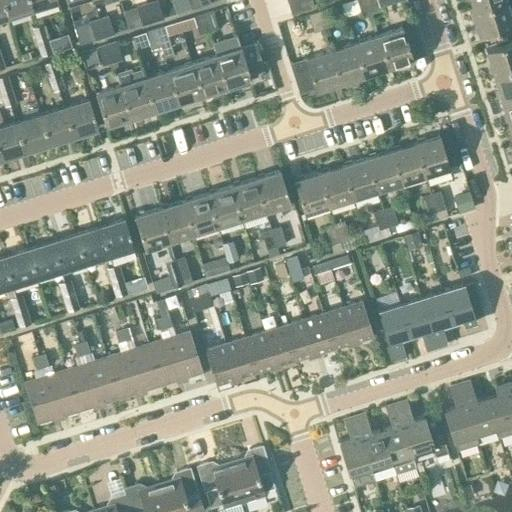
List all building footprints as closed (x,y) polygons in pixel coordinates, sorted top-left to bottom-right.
[(0,0),(0,17),(9,15),(4,0),(0,0)] [(30,0),(4,0),(9,15),(33,7),(30,0)] [(76,0),(66,0),(69,10),(79,7),(76,0)] [(147,3),(152,20),(161,17),(156,0),(147,3)] [(188,0),(191,8),(200,5),(198,0),(188,0)] [(311,0),(290,0),(287,1),(291,14),(313,7),(311,0)] [(366,0),(356,0),(361,16),(371,13),(366,0)] [(376,0),(366,0),(371,13),(380,10),(376,0)] [(506,1),(505,0),(469,0),(473,11),(506,1)] [(511,21),(506,1),(473,11),(481,36),(511,26),(511,21)] [(143,23),(152,20),(147,3),(137,6),(143,23)] [(327,8),(318,11),(323,28),(332,25),(327,8)] [(203,14),(208,31),(217,28),(212,11),(203,14)] [(318,11),(308,14),(313,31),(323,28),(318,11)] [(199,34),(208,31),(203,14),(193,17),(199,34)] [(99,19),(104,35),(113,33),(107,16),(99,19)] [(79,43),(104,35),(99,19),(74,26),(79,43)] [(47,38),(43,24),(32,27),(37,41),(47,38)] [(164,26),(155,29),(160,45),(169,43),(164,26)] [(377,34),(388,66),(412,59),(402,26),(377,34)] [(151,49),(160,45),(155,29),(145,32),(151,49)] [(363,74),(388,66),(377,34),(353,42),(363,74)] [(51,52),(47,38),(37,41),(41,56),(51,52)] [(493,74),(511,67),(511,40),(485,49),(493,74)] [(116,41),(107,44),(112,61),(121,58),(116,41)] [(340,82),(363,74),(353,42),(330,49),(340,82)] [(240,47),(216,54),(226,86),(250,79),(248,70),(263,66),(256,43),(241,47),(240,47)] [(102,64),(112,61),(107,44),(97,47),(102,64)] [(316,89),(340,82),(330,49),(290,62),(300,92),(315,87),(316,89)] [(202,94),(226,86),(216,54),(192,62),(202,94)] [(55,60),(44,63),(48,76),(59,73),(55,60)] [(178,101),(202,94),(192,62),(168,69),(178,101)] [(500,98),(511,94),(511,67),(493,74),(500,98)] [(154,109),(178,101),(168,69),(144,77),(154,109)] [(59,73),(48,76),(53,91),(63,88),(59,73)] [(6,75),(0,77),(0,91),(10,89),(6,75)] [(154,109),(144,77),(120,84),(130,116),(154,109)] [(105,124),(130,116),(120,84),(95,92),(105,124)] [(10,89),(0,91),(0,93),(4,107),(15,103),(10,89)] [(511,120),(511,94),(500,98),(508,122),(511,120)] [(88,98),(63,105),(72,134),(97,126),(88,98)] [(72,134),(63,105),(39,113),(48,141),(72,134)] [(39,113),(15,120),(24,149),(48,141),(39,113)] [(0,156),(24,149),(15,120),(0,124),(0,156)] [(414,142),(424,175),(449,167),(449,166),(441,142),(439,134),(414,142)] [(454,137),(441,142),(449,166),(462,162),(454,137)] [(401,182),(424,175),(414,142),(390,149),(401,182)] [(377,190),(401,182),(390,149),(366,157),(377,190)] [(353,197),(377,190),(366,157),(342,164),(353,197)] [(342,164),(318,172),(328,205),(353,197),(342,164)] [(254,177),(265,210),(289,202),(279,169),(254,177)] [(304,212),(328,205),(318,172),(293,180),(304,212)] [(241,217),(265,210),(254,177),(231,185),(241,217)] [(216,225),(241,217),(231,185),(206,192),(216,225)] [(463,201),(455,204),(458,212),(473,207),(468,190),(460,193),(463,201)] [(430,193),(436,210),(444,208),(439,191),(430,193)] [(192,233),(216,225),(206,192),(182,200),(192,233)] [(426,213),(436,210),(430,193),(421,196),(426,213)] [(158,208),(168,240),(192,233),(182,200),(158,208)] [(383,208),(388,225),(396,223),(391,206),(383,208)] [(144,248),(168,240),(158,208),(134,215),(144,248)] [(378,229),(388,225),(383,208),(373,211),(378,229)] [(100,226),(109,253),(133,245),(124,218),(100,226)] [(334,223),(340,240),(348,238),(343,221),(334,223)] [(330,243),(340,240),(334,223),(325,226),(330,243)] [(84,260),(109,253),(100,226),(76,233),(84,260)] [(271,229),(276,246),(285,243),(279,226),(271,229)] [(267,249),(276,246),(271,229),(261,232),(267,249)] [(418,231),(404,235),(408,250),(423,246),(418,231)] [(60,268),(84,260),(76,233),(51,241),(60,268)] [(36,275),(60,268),(51,241),(27,248),(36,275)] [(227,260),(237,257),(231,241),(222,244),(227,260)] [(27,248),(3,256),(12,283),(36,275),(27,248)] [(347,254),(329,260),(331,268),(350,262),(347,254)] [(296,255),(284,259),(291,281),(303,277),(296,255)] [(0,286),(12,283),(3,256),(0,256),(0,286)] [(174,259),(182,283),(191,280),(183,256),(174,259)] [(229,268),(225,256),(203,263),(207,275),(229,268)] [(172,286),(182,283),(174,259),(165,262),(172,286)] [(329,260),(312,265),(314,273),(331,268),(329,260)] [(286,274),(282,262),(274,265),(277,277),(286,274)] [(111,282),(121,278),(117,265),(107,268),(111,282)] [(259,266),(246,271),(248,279),(249,282),(250,284),(263,280),(259,266)] [(246,271),(230,275),(234,286),(249,282),(248,279),(246,271)] [(121,278),(111,282),(115,296),(126,293),(121,278)] [(63,297),(73,294),(69,280),(59,283),(63,297)] [(463,283),(441,289),(451,321),(462,318),(465,325),(474,322),(471,310),(481,307),(473,281),(463,284),(463,283)] [(440,325),(451,321),(441,289),(420,296),(436,347),(446,344),(440,325)] [(78,307),(73,294),(63,297),(68,311),(78,307)] [(15,312),(25,309),(21,295),(10,298),(15,312)] [(427,350),(436,347),(420,296),(400,302),(410,334),(421,331),(427,350)] [(363,300),(343,306),(353,341),(374,335),(363,300)] [(410,334),(400,302),(379,309),(395,360),(404,357),(398,338),(410,334)] [(353,341),(343,306),(323,312),(334,347),(353,341)] [(29,323),(25,309),(15,312),(19,326),(29,323)] [(334,347),(323,312),(304,318),(314,353),(334,347)] [(168,314),(162,316),(165,328),(172,326),(168,314)] [(165,328),(162,316),(156,318),(159,330),(165,328)] [(0,321),(0,328),(1,332),(14,328),(11,318),(0,321)] [(314,353),(304,318),(284,324),(295,359),(314,353)] [(284,324),(265,330),(275,365),(295,359),(284,324)] [(128,327),(121,329),(124,340),(131,338),(128,327)] [(85,329),(77,332),(80,341),(87,339),(85,329)] [(124,340),(121,329),(114,331),(118,342),(124,340)] [(189,329),(168,336),(181,377),(202,370),(189,329)] [(275,365),(265,330),(245,336),(256,371),(275,365)] [(18,336),(23,353),(37,349),(32,331),(18,336)] [(181,377),(168,336),(147,342),(160,383),(181,377)] [(256,371),(245,336),(226,342),(236,377),(256,371)] [(86,340),(80,342),(84,354),(90,352),(86,340)] [(84,354),(80,342),(73,344),(77,356),(84,354)] [(147,342),(127,349),(140,390),(160,383),(147,342)] [(236,377),(226,342),(206,348),(216,383),(236,377)] [(119,396),(140,390),(127,349),(106,355),(119,396)] [(45,353),(39,355),(43,367),(49,365),(45,353)] [(43,367),(39,355),(32,357),(36,369),(43,367)] [(99,403),(119,396),(106,355),(86,361),(99,403)] [(78,409),(99,403),(86,361),(65,368),(78,409)] [(65,368),(45,374),(58,415),(78,409),(65,368)] [(58,415),(45,374),(24,381),(37,422),(58,415)] [(495,427),(485,395),(474,398),(469,380),(459,383),(475,433),(495,427)] [(496,391),(485,395),(495,427),(498,436),(511,431),(511,406),(504,381),(494,385),(496,391)] [(475,433),(459,383),(449,386),(455,404),(443,408),(456,450),(478,443),(475,433)] [(396,402),(411,453),(433,446),(437,460),(449,456),(437,416),(425,419),(424,415),(412,418),(406,399),(396,402)] [(415,465),(411,453),(396,402),(387,405),(392,424),(381,427),(394,472),(415,465)] [(394,472),(381,427),(370,431),(364,412),(354,415),(374,478),(394,472)] [(374,478),(354,415),(345,418),(351,437),(339,440),(352,485),(374,478)] [(231,460),(243,500),(264,493),(263,490),(274,486),(269,470),(271,470),(263,443),(249,447),(251,454),(231,460)] [(210,459),(197,463),(205,490),(207,489),(212,505),(216,504),(218,511),(243,511),(240,501),(243,500),(231,460),(218,464),(212,466),(210,459)] [(178,476),(158,482),(167,511),(191,511),(203,508),(190,465),(176,470),(178,476)] [(167,511),(158,482),(139,488),(137,482),(124,486),(125,492),(131,511),(167,511)] [(469,483),(462,485),(465,498),(473,496),(469,483)] [(131,511),(125,492),(111,496),(113,503),(94,509),(95,511),(131,511)]
